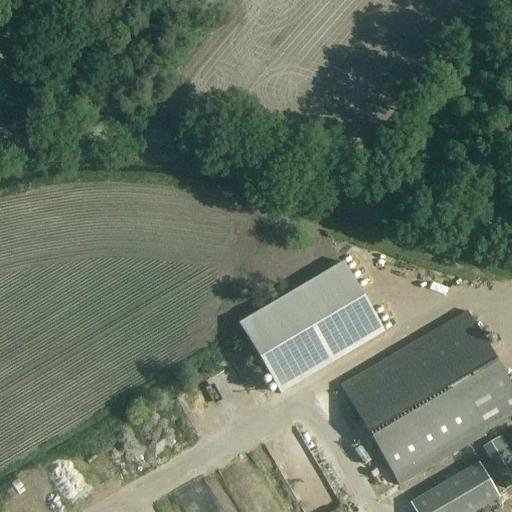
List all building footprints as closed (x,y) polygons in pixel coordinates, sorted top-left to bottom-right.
[(278,395),(384,333),(343,263),(238,325),(278,395)] [(511,391),(468,316),(342,390),(399,486),(511,419),(511,391)] [(101,430),(108,444),(122,436),(134,456),(148,448),(141,435),(147,432),(135,411),(101,430)] [(269,449),(175,503),(179,511),(209,511),(281,471),(269,449)] [(312,479),(325,474),(320,461),(308,466),(312,479)] [(409,505),(413,511),(479,511),(499,501),(478,465),(409,505)] [(263,511),(259,503),(243,511),(263,511)]
